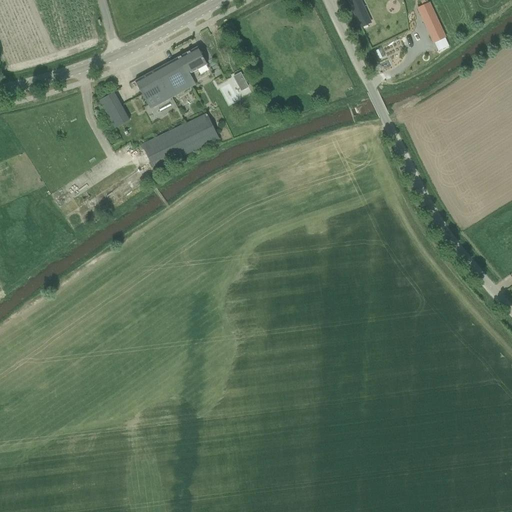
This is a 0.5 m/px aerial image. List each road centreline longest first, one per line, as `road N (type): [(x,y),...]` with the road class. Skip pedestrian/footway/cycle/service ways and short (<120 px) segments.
road 1 (unclassified): [(511,304),(433,216),(329,0)]
road 2 (tertiary): [(0,91),(91,65),(219,0)]
